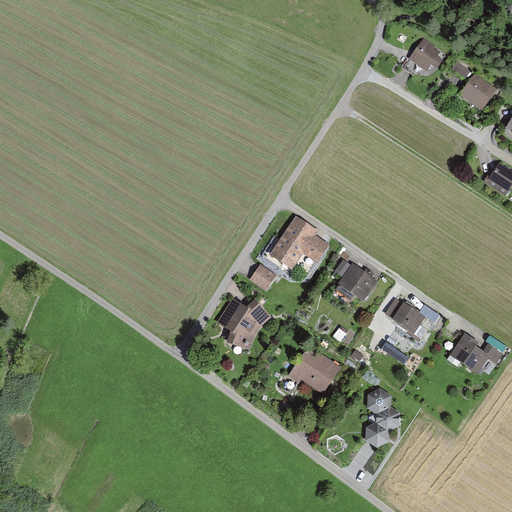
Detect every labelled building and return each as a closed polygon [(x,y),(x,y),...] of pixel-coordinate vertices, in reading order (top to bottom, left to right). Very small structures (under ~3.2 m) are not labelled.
[(424,40),(409,62),(428,74),(432,68),(439,72),(445,63),(439,58),(443,52),(424,40)] [(451,70),(466,81),(471,73),(456,62),(451,70)] [(494,93),(475,80),(462,98),(481,112),(494,93)] [(511,189),(511,174),(500,166),(491,179),(489,178),(485,184),(506,198),(511,189)] [(317,265),(329,247),(316,238),(319,234),(296,218),(270,258),(292,272),(303,255),(317,265)] [(366,303),(379,283),(353,265),(351,267),(343,261),(335,273),(343,279),(336,290),(352,301),(355,296),(366,303)] [(276,276),(260,267),(250,284),(266,294),(276,276)] [(254,339),(258,332),(261,327),(271,318),(257,300),(247,308),(233,299),(217,324),(232,333),(228,345),(249,353),(254,339)] [(403,304),(392,320),(421,339),(425,332),(418,328),(423,320),(434,327),(441,317),(426,308),(421,316),(403,304)] [(361,327),(367,333),(375,325),(374,315),(370,309),(365,313),(366,316),(367,321),(361,327)] [(347,332),(340,327),(332,337),(338,343),(347,332)] [(465,334),(447,361),(458,369),(462,363),(486,380),(502,357),(488,347),(484,352),(477,347),(479,344),(465,334)] [(302,381),(323,396),(342,369),(310,346),(288,377),(299,384),(302,381)] [(355,352),(351,358),(360,364),(364,358),(355,352)] [(381,390),(369,396),(369,410),(377,416),(377,421),(368,424),(367,442),(378,449),(390,443),(391,433),(401,426),(401,413),(392,407),(392,397),(381,390)]
